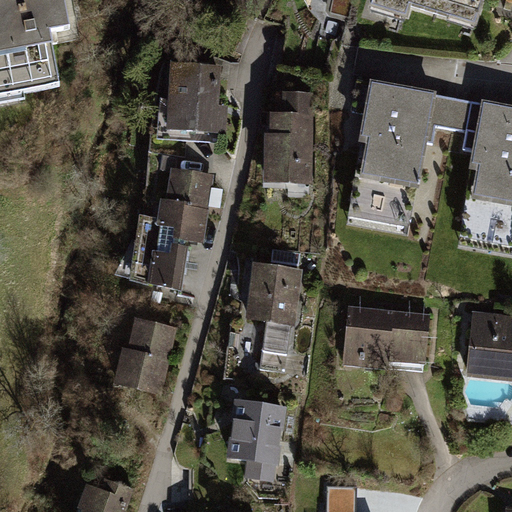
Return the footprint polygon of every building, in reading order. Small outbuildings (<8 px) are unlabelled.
[(53,0),(6,0),(0,1),(0,100),(49,92),(39,40),(60,36),(53,0)] [(373,0),(368,19),(403,29),(406,16),(472,36),(482,0),(373,0)] [(167,68),(164,133),(225,135),(226,111),(218,110),(220,70),(167,68)] [(472,110),(365,90),(353,152),(362,152),(348,225),(408,237),(428,134),(466,141),(472,110)] [(267,115),(264,188),(308,190),(312,96),(284,95),(283,116),(267,115)] [(511,119),(480,113),(468,176),(475,178),(461,246),(511,256),(511,119)] [(211,179),(168,171),(147,288),(178,293),(187,244),(199,246),(211,179)] [(252,265),(245,323),(265,325),(263,340),(291,343),(300,271),(252,265)] [(346,311),(341,371),(421,378),(426,318),(346,311)] [(511,323),(471,320),(464,385),(511,389),(511,323)] [(133,323),(118,387),(160,396),(175,333),(133,323)] [(283,415),(234,407),(225,462),(247,466),(244,482),(271,487),(283,415)] [(96,479),(84,511),(124,511),(132,492),(96,479)]
